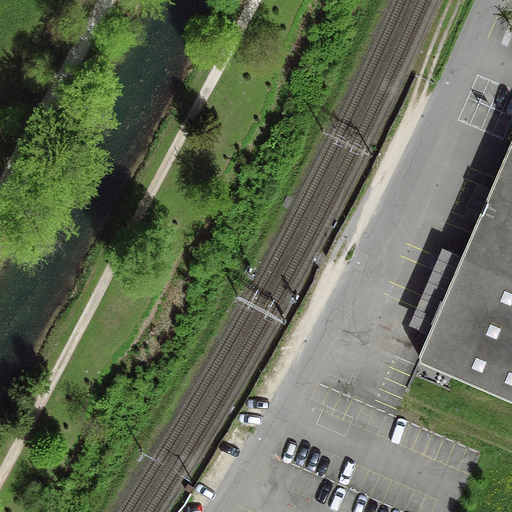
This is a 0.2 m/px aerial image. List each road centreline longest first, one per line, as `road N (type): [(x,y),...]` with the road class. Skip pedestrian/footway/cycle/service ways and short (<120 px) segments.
road 1 (residential): [(226,511),(350,301),(492,0)]
road 2 (track): [(0,474),(255,0)]
road 3 (track): [(0,189),(100,0)]
road 4 (track): [(426,143),(418,98),(457,0)]
